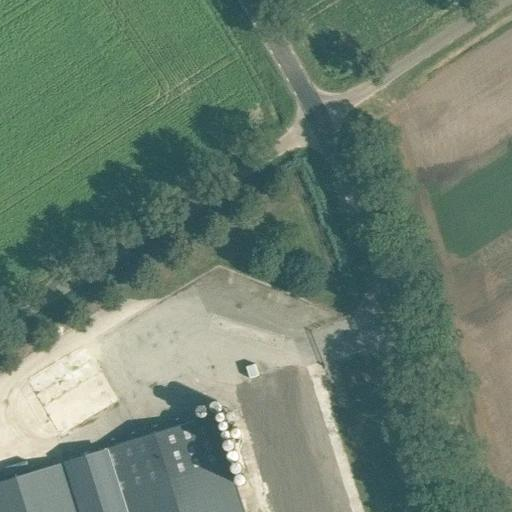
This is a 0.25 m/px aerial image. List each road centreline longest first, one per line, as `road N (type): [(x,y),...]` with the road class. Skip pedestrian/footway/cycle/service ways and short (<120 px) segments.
road 1 (tertiary): [(467,511),(411,322),(319,120)]
road 2 (unclassified): [(0,330),(319,120)]
road 3 (unclassified): [(319,120),(502,0)]
road 4 (tertiary): [(319,120),(254,0)]
